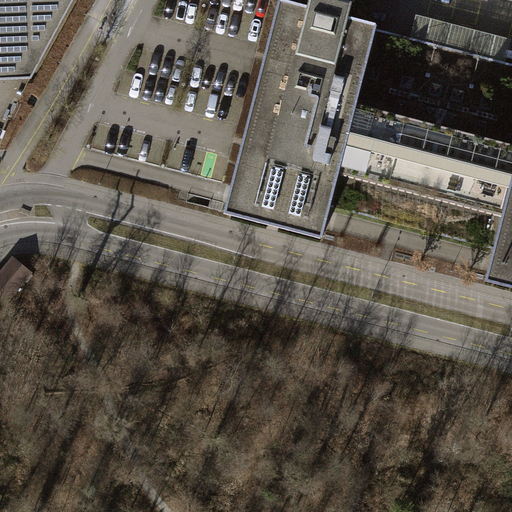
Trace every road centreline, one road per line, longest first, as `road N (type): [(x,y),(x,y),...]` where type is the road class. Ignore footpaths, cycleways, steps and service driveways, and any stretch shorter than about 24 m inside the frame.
road 1 (tertiary): [(511,317),(52,195),(0,204)]
road 2 (tertiary): [(0,236),(40,231),(78,238),(511,346)]
road 3 (track): [(167,511),(132,460),(76,329),(69,301),(78,238)]
